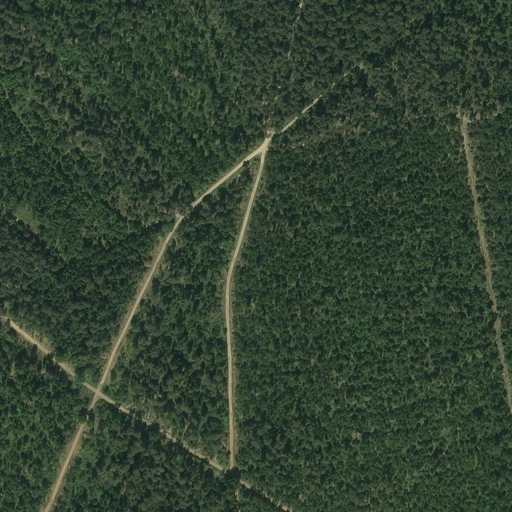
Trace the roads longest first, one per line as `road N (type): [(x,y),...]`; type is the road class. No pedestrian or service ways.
road 1 (track): [(262,147),(227,279),(232,468)]
road 2 (track): [(464,120),(511,406)]
road 3 (track): [(511,106),(470,121),(450,113),(285,150),(262,147)]
road 4 (track): [(97,388),(297,511)]
road 5 (track): [(262,147),(435,0)]
road 6 (track): [(97,388),(194,202)]
road 7 (track): [(298,19),(262,147)]
road 8 (track): [(49,511),(97,388)]
road 9 (track): [(97,388),(0,308)]
